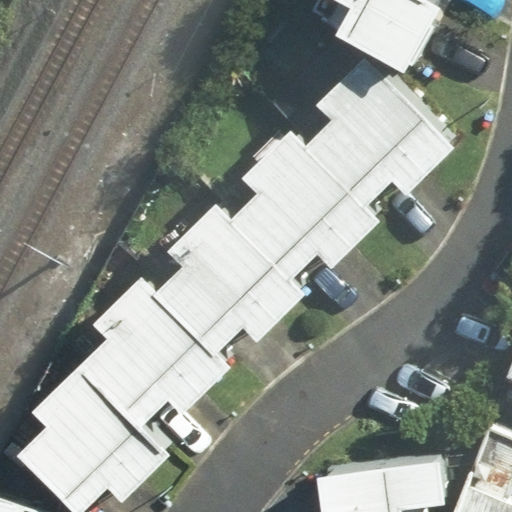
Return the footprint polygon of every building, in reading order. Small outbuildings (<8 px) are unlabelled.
[(464,0),(324,0),(324,2),(363,21),(366,16),(438,52),(464,0)] [(351,105),(326,130),(388,192),(414,166),(430,182),(478,135),(373,30),(324,78),(351,105)] [(278,178),(252,204),(313,266),(340,240),(356,257),(405,209),(388,192),(326,130),(313,117),(296,133),(284,120),(258,146),(270,159),(264,165),(278,178)] [(198,257),(177,279),(238,341),(265,314),(279,327),(327,280),(313,266),(252,204),(238,191),(185,244),(198,257)] [(130,325),(104,351),(166,413),(190,389),(204,403),(253,355),(238,341),(177,279),(163,264),(115,310),(130,325)] [(194,441),(166,413),(104,351),(94,361),(89,355),(50,393),(69,413),(40,442),(101,504),(130,475),(144,490),(194,441)] [(337,460),(343,511),(422,511),(420,494),(464,489),(459,446),(337,460)] [(0,511),(70,511),(72,507),(49,500),(53,487),(11,475),(0,511)] [(511,511),(511,499),(484,489),(474,511),(511,511)]
